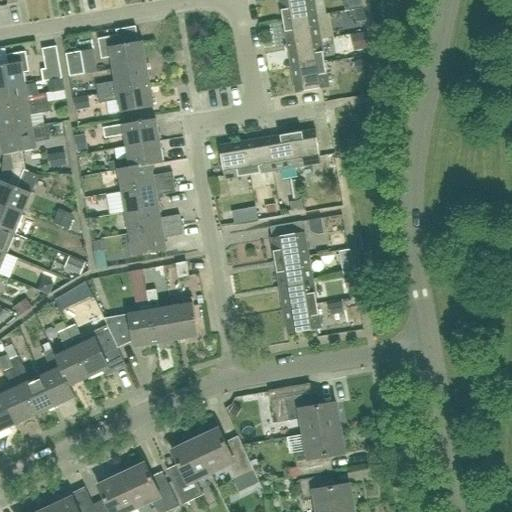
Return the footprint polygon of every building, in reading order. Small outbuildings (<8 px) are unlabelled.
[(278,0),(283,22),(316,16),(312,0),(278,0)] [(363,0),(343,0),(346,11),(365,7),(363,0)] [(365,24),(362,10),(353,12),(356,26),(365,24)] [(320,40),(316,16),(283,22),(287,46),(320,40)] [(369,49),(366,34),(350,36),(352,51),(369,49)] [(113,70),(146,64),(142,42),(118,46),(116,36),(97,40),(101,60),(111,58),(113,70)] [(291,69),(324,64),(320,40),(287,46),(291,69)] [(61,79),(55,48),(42,50),(46,70),(41,71),(43,82),(49,81),(61,79)] [(84,75),(80,52),(65,55),(69,77),(84,75)] [(0,89),(25,85),(23,74),(28,73),(25,53),(6,56),(8,65),(0,66),(0,89)] [(149,85),(146,64),(113,70),(115,82),(95,85),(97,94),(149,85)] [(324,64),(291,69),(295,94),(328,88),(324,64)] [(61,79),(49,81),(50,90),(64,87),(63,78),(61,79)] [(25,85),(0,89),(0,111),(48,103),(46,94),(27,97),(25,85)] [(153,108),(149,85),(97,94),(98,104),(118,101),(120,113),(153,108)] [(48,103),(0,111),(0,133),(32,128),(32,127),(30,116),(49,113),(48,103)] [(126,147),(159,142),(155,120),(102,129),(104,139),(124,135),(126,147)] [(10,154),(13,169),(24,171),(21,153),(36,150),(34,142),(49,140),(46,126),(38,127),(38,126),(32,127),(32,128),(0,133),(0,140),(3,156),(10,154)] [(315,131),(291,135),(296,168),(321,164),(315,131)] [(267,139),(272,172),(296,168),(291,135),(267,139)] [(248,176),(272,172),(267,139),(243,143),(248,176)] [(163,164),(159,142),(126,147),(128,159),(108,163),(110,173),(118,171),(151,165),(151,166),(163,164)] [(248,176),(243,143),(219,147),(224,180),(248,176)] [(67,151),(51,154),(53,167),(69,165),(67,151)] [(118,171),(121,192),(174,183),(172,173),(153,176),(151,166),(151,165),(118,171)] [(0,205),(22,215),(31,194),(38,176),(24,171),(13,169),(7,184),(0,181),(0,205)] [(121,192),(125,213),(158,207),(156,196),(176,192),(174,183),(121,192)] [(0,228),(14,235),(22,215),(0,205),(0,228)] [(125,213),(129,235),(181,225),(180,215),(160,219),(158,207),(125,213)] [(181,225),(129,235),(133,257),(166,251),(164,239),(183,235),(181,225)] [(0,252),(6,255),(14,235),(0,228),(0,252)] [(270,239),(275,263),(308,257),(303,233),(270,239)] [(112,254),(127,253),(126,236),(112,237),(112,254)] [(85,262),(68,256),(63,269),(80,275),(85,262)] [(275,263),(279,287),(312,281),(308,257),(275,263)] [(187,276),(185,264),(176,265),(178,278),(187,276)] [(279,287),(283,311),(316,305),(312,281),(279,287)] [(155,344),(176,341),(171,308),(159,310),(155,290),(146,292),(148,306),(155,344)] [(171,308),(176,341),(198,337),(192,298),(181,300),(182,306),(171,308)] [(316,305),(283,311),(287,335),(320,329),(316,305)] [(117,349),(132,342),(133,348),(155,344),(148,306),(139,307),(140,313),(103,319),(106,326),(117,349)] [(35,345),(49,339),(40,321),(26,327),(35,345)] [(117,349),(106,326),(92,333),(94,338),(83,343),(75,325),(66,329),(72,342),(89,378),(109,369),(103,355),(117,349)] [(72,342),(66,329),(58,333),(66,351),(55,356),(55,357),(69,387),(70,387),(89,378),(72,342)] [(51,372),(40,377),(54,407),(75,398),(70,387),(69,387),(55,357),(55,356),(49,343),(41,347),(44,353),(43,354),(51,372)] [(35,416),(54,407),(40,377),(29,382),(18,356),(9,360),(35,416)] [(0,392),(15,425),(35,416),(9,360),(12,368),(4,372),(12,390),(1,395),(0,391),(0,392)] [(0,432),(15,425),(0,392),(0,432)] [(300,419),(303,435),(340,429),(336,403),(312,407),(310,395),(270,401),(272,413),(275,413),(277,423),(300,419)] [(218,429),(195,440),(210,474),(225,467),(232,482),(253,472),(241,446),(238,438),(225,444),(218,429)] [(340,429),(303,435),(306,451),(294,453),(296,467),(288,469),(290,478),(323,472),(321,459),(344,455),(340,429)] [(196,481),(210,474),(195,440),(171,451),(178,466),(166,471),(182,505),(202,496),(196,481)] [(277,469),(267,460),(255,473),(265,482),(277,469)] [(144,464),(121,475),(137,509),(152,502),(156,511),(167,511),(178,507),(165,480),(154,485),(144,464)] [(130,511),(137,509),(121,475),(97,486),(107,507),(97,511),(130,511)] [(315,511),(342,511),(354,510),(349,485),(326,489),(324,476),(298,481),(302,502),(314,500),(315,511)] [(77,511),(71,498),(42,511),(91,511),(89,507),(79,511),(77,511)]
